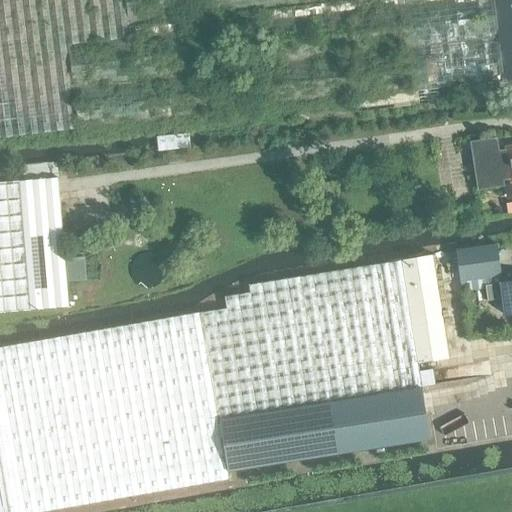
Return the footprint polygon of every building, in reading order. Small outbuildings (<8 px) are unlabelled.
[(78,130),(350,99),(351,112),(399,106),(504,94),(504,96),(511,94),(511,79),(502,81),(493,0),(0,0),(0,137),(78,129),(78,130)] [(511,0),(493,0),(502,81),(511,79),(511,0)] [(498,151),(496,138),(471,142),(478,189),(504,185),(503,179),(511,178),(511,147),(508,148),(508,150),(498,151)] [(58,162),(14,165),(15,182),(59,178),(58,162)] [(59,178),(15,182),(0,182),(0,312),(65,308),(69,307),(67,280),(65,257),(59,178)] [(318,183),(321,221),(340,219),(337,181),(318,183)] [(504,299),(507,317),(511,316),(511,282),(501,284),(496,244),(455,250),(459,283),(460,283),(461,293),(487,289),(489,301),(504,299)] [(416,364),(448,359),(432,255),(400,260),(249,284),(249,292),(224,296),(225,308),(0,347),(0,511),(29,511),(228,478),(218,419),(219,419),(419,388),(416,364)] [(419,388),(219,419),(227,472),(430,439),(422,387),(419,388)]
